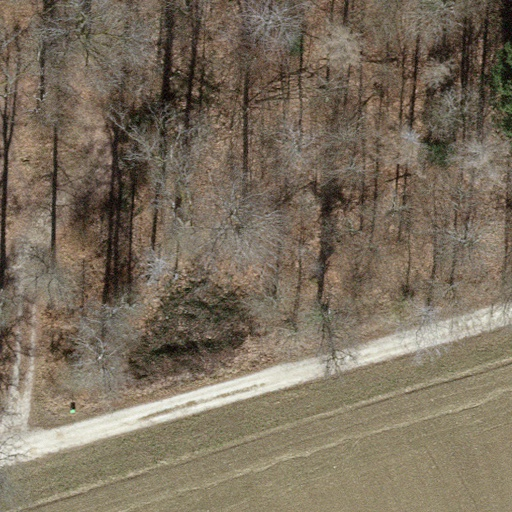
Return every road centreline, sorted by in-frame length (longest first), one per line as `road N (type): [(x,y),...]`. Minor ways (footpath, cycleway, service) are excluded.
road 1 (track): [(0,457),(511,310)]
road 2 (track): [(13,454),(9,254),(101,24),(126,0)]
